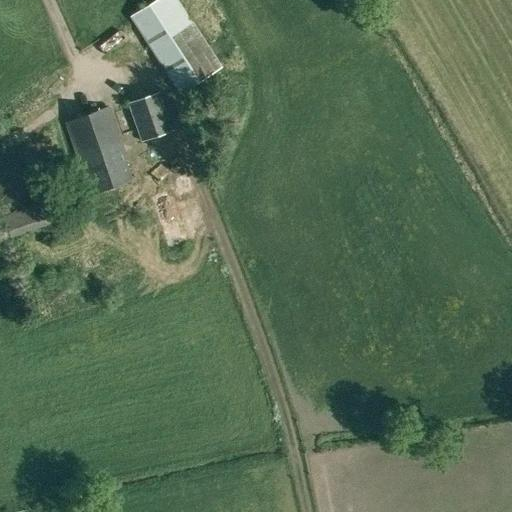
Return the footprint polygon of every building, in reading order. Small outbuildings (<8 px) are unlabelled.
[(180,92),(220,66),(178,0),(155,0),(131,16),(180,92)] [(128,103),(142,141),(172,130),(159,93),(128,103)] [(66,121),(86,176),(87,176),(93,193),(132,180),(125,160),(127,159),(108,107),(66,121)] [(63,193),(10,210),(7,202),(29,195),(7,133),(0,135),(0,211),(1,214),(10,239),(71,216),(63,193)] [(189,172),(172,178),(179,196),(195,190),(189,172)] [(170,189),(150,195),(168,249),(188,242),(170,189)]
